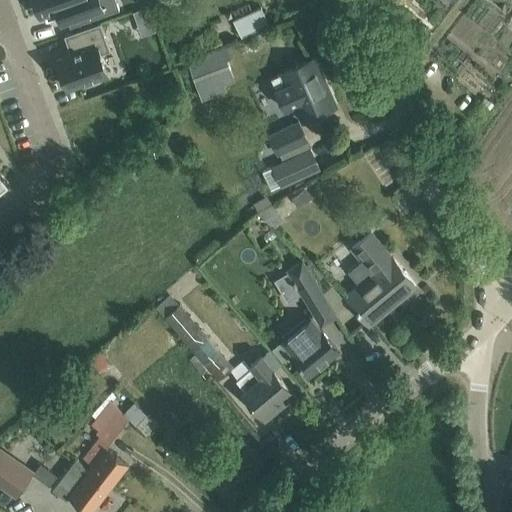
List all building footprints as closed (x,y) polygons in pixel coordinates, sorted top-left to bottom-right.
[(35,0),(40,14),(63,6),(70,25),(119,8),(116,0),(35,0)] [(147,5),(134,9),(137,19),(151,14),(147,5)] [(260,8),(234,20),(240,34),(266,23),(260,8)] [(100,22),(64,34),(71,53),(56,58),(66,87),(108,72),(101,53),(110,49),(100,22)] [(187,62),(196,85),(230,72),(222,48),(187,62)] [(284,108),(294,103),(302,120),(335,104),(314,57),(270,77),(284,108)] [(272,166),(262,171),(270,188),(280,184),(281,186),(319,168),(320,168),(319,165),(307,139),(299,121),(270,134),(278,152),(279,154),(280,153),(283,159),(271,164),(272,166)] [(269,192),(256,201),(273,227),(286,218),(269,192)] [(371,231),(352,246),(361,258),(347,270),(359,284),(346,295),(369,322),(415,285),(371,231)] [(310,305),(325,296),(302,258),(287,268),(294,279),(292,280),(295,285),(296,284),(310,305)] [(164,317),(218,379),(234,365),(180,303),(179,304),(169,293),(155,307),(164,316),(164,317)] [(321,329),(310,316),(282,339),(293,352),(292,352),(309,373),(338,349),(321,329)] [(100,351),(89,359),(100,372),(110,364),(100,351)] [(295,394),(261,354),(250,362),(253,366),(235,380),(244,391),(243,392),(265,419),(295,394)] [(128,463),(106,446),(128,417),(145,433),(159,421),(148,411),(147,413),(141,409),(134,402),(122,392),(110,401),(109,400),(91,423),(98,429),(96,432),(99,435),(83,456),(92,463),(88,468),(87,470),(109,487),(128,463)] [(0,444),(0,485),(16,496),(35,468),(0,444)] [(87,470),(88,468),(75,458),(51,488),(68,500),(71,496),(90,511),(109,487),(87,470)]
